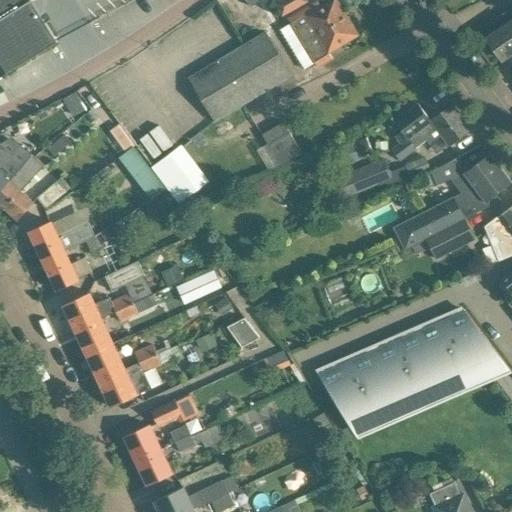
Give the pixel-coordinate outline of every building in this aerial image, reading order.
[(31,0),(0,0),(0,77),(40,52),(58,42),(31,0)] [(281,0),(275,4),(283,17),(308,1),(307,0),(281,0)] [(293,16),(288,19),(291,23),(315,63),(318,67),(332,58),(328,51),(355,35),(356,36),(357,35),(335,0),(333,0),(321,7),(317,1),(310,5),(293,16)] [(511,21),(489,37),(488,36),(487,37),(503,60),(511,52),(511,21)] [(190,79),(195,88),(215,120),(291,75),(266,34),(190,79)] [(146,88),(112,110),(123,127),(128,124),(142,147),(155,138),(151,132),(168,122),(146,88)] [(409,137),(431,121),(419,104),(395,122),(408,139),(393,150),(400,159),(417,147),(409,137)] [(452,104),(431,121),(409,137),(417,147),(427,140),(430,144),(442,135),(450,145),(471,129),(452,104)] [(67,132),(76,141),(93,124),(84,115),(67,132)] [(283,122),(263,134),(268,143),(280,163),(281,165),(302,153),(283,122)] [(120,123),(110,130),(125,150),(135,143),(120,123)] [(373,153),(366,137),(337,149),(343,165),(373,153)] [(388,141),(377,141),(377,150),(388,149),(388,141)] [(55,142),(48,148),(54,156),(62,150),(55,142)] [(0,191),(15,174),(23,164),(0,143),(0,191)] [(127,152),(122,156),(154,198),(168,187),(154,168),(135,143),(125,150),(127,152)] [(15,174),(0,191),(0,203),(18,220),(33,202),(21,192),(45,165),(32,154),(23,164),(15,174)] [(412,245),(464,219),(482,209),(500,200),(496,193),(510,182),(490,155),(468,171),(458,158),(441,167),(426,173),(430,185),(433,184),(434,186),(451,179),(462,193),(394,228),(405,249),(412,245)] [(396,175),(399,182),(429,169),(425,158),(405,167),(407,171),(396,175)] [(345,175),(345,178),(338,180),(344,195),(351,192),(352,194),(393,177),(385,159),(345,175)] [(62,176),(38,197),(47,208),(72,188),(62,176)] [(272,176),(254,184),(259,198),(278,190),(272,176)] [(511,204),(486,224),(486,225),(485,226),(499,260),(511,254),(511,204)] [(29,231),(43,260),(64,250),(86,241),(95,235),(84,209),(52,224),(51,221),(29,231)] [(464,219),(412,245),(416,255),(431,247),(437,258),(474,238),(464,219)] [(101,233),(95,235),(86,241),(92,253),(108,245),(106,242),(123,232),(118,224),(101,233)] [(64,250),(43,260),(57,290),(78,280),(77,278),(92,271),(86,257),(71,264),(64,250)] [(145,275),(144,274),(140,264),(138,261),(106,276),(113,290),(125,285),(140,278),(145,275)] [(163,274),(169,287),(184,280),(178,267),(163,274)] [(511,270),(498,281),(511,300),(511,270)] [(214,271),(177,288),(185,304),(222,288),(214,271)] [(76,330),(101,318),(116,312),(143,299),(138,289),(112,301),(110,297),(95,304),(89,293),(64,305),(76,330)] [(153,294),(143,299),(116,312),(121,322),(158,305),(153,294)] [(217,301),(224,312),(232,307),(225,297),(217,301)] [(465,310),(318,373),(356,434),(510,368),(465,310)] [(76,330),(87,356),(113,344),(101,318),(76,330)] [(259,337),(244,318),(228,326),(242,346),(259,337)] [(87,356),(99,381),(125,369),(113,344),(87,356)] [(135,352),(140,362),(158,354),(153,344),(135,352)] [(275,371),(293,360),(284,347),(267,358),(275,371)] [(125,369),(99,381),(111,406),(152,388),(145,373),(162,365),(162,363),(174,358),(170,349),(158,354),(140,362),(125,369)] [(152,411),(159,426),(183,415),(176,400),(152,411)] [(324,413),(313,420),(325,438),(336,432),(324,413)] [(125,436),(136,460),(161,449),(150,424),(125,436)] [(191,436),(175,443),(179,451),(202,441),(205,448),(226,439),(219,424),(191,436)] [(171,432),(175,443),(191,436),(187,426),(171,432)] [(161,449),(136,460),(148,485),(172,474),(161,449)] [(223,480),(205,488),(211,501),(229,493),(223,480)] [(438,511),(472,511),(464,494),(460,495),(454,482),(431,493),(436,507),(438,511)] [(365,484),(356,488),(361,499),(370,495),(365,484)] [(155,500),(160,511),(187,511),(194,509),(188,496),(184,487),(155,500)] [(229,493),(211,501),(216,511),(221,511),(235,505),(234,503),(230,492),(229,493)]
